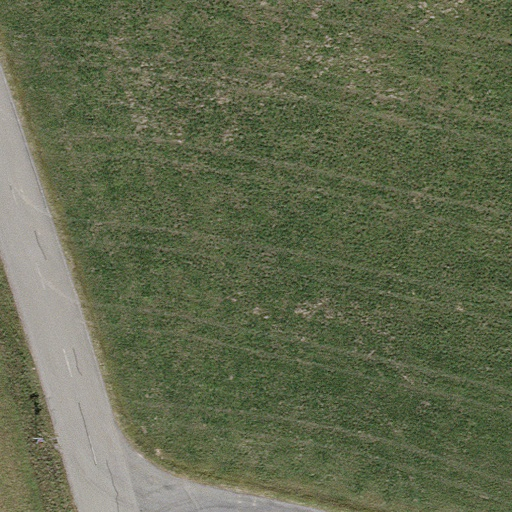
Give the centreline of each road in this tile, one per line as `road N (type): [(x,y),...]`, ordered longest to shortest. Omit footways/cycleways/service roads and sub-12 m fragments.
road 1 (unclassified): [(0,167),(111,511)]
road 2 (track): [(110,503),(243,511)]
